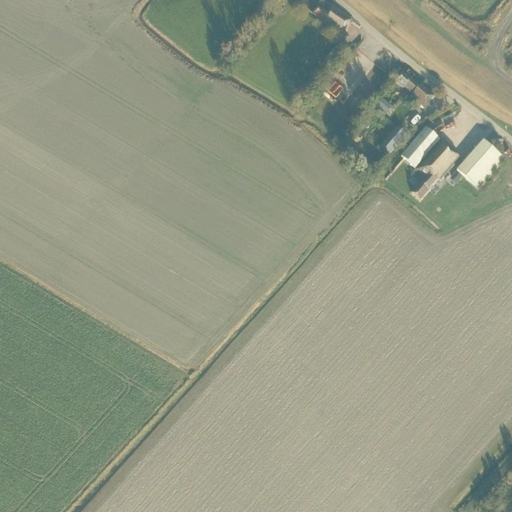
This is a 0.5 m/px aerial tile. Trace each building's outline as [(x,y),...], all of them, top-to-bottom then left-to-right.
[(316,22),(322,26),(323,24),(340,36),(351,20),(332,6),(331,8),(321,1),(312,15),(318,19),(316,22)] [(281,17),(286,11),(282,8),(278,14),(279,15),(281,17)] [(325,61),(330,65),(341,53),(336,48),(325,61)] [(421,86),(419,88),(410,80),(413,77),(408,72),(405,76),(402,73),(394,83),(402,90),(404,89),(412,96),(410,98),(423,110),(434,97),(421,86)] [(396,129),(384,143),(380,148),(389,156),(405,137),(396,129)] [(411,194),(420,202),(438,181),(440,183),(460,159),(426,130),(401,158),(425,178),(411,194)] [(356,145),(362,139),(356,134),(350,140),(356,145)] [(504,161),(496,153),(483,142),(457,172),(478,191),(504,161)] [(449,180),(456,186),(462,179),(455,173),(449,180)]
